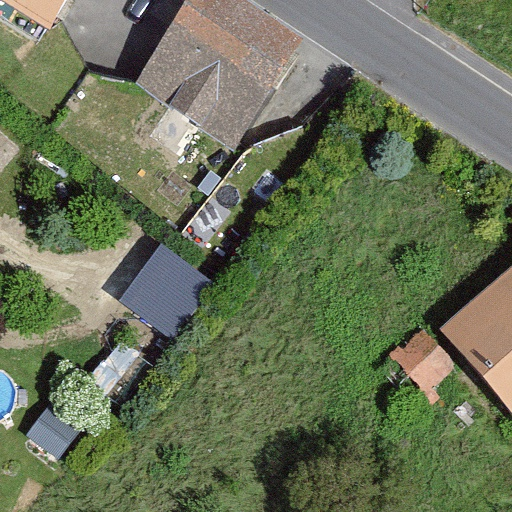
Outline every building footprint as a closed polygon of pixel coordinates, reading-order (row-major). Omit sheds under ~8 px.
[(60,0),(6,0),(45,24),(60,0)] [(317,48),(248,0),(199,0),(142,82),(243,153),(317,48)] [(160,248),(122,300),(175,339),(213,286),(160,248)] [(511,276),(458,328),(511,378),(511,276)] [(48,407),(27,435),(60,458),(80,430),(48,407)]
